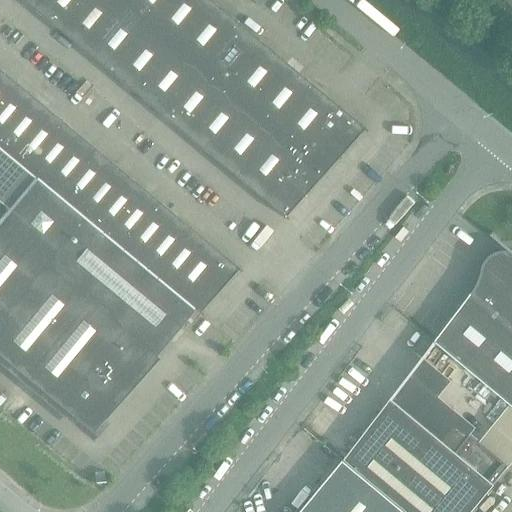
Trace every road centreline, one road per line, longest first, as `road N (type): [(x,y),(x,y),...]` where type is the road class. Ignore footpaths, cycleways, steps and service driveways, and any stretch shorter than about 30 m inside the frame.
road 1 (unclassified): [(459,106),(99,511)]
road 2 (unclassified): [(210,511),(498,139)]
road 3 (unclassified): [(459,106),(331,0)]
